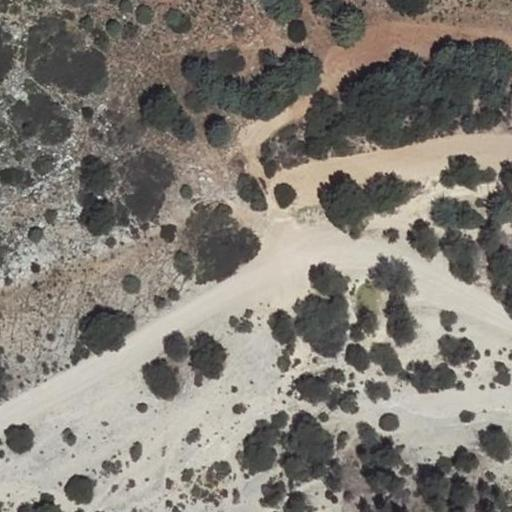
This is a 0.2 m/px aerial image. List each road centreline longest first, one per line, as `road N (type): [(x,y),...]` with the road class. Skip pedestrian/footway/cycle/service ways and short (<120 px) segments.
road 1 (track): [(0,420),(299,255),(511,235)]
road 2 (track): [(511,328),(389,248)]
